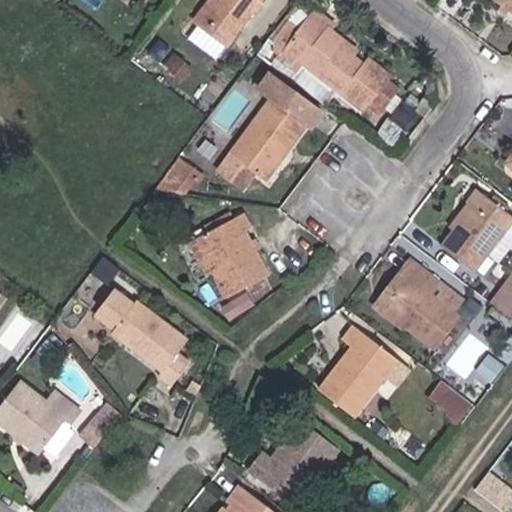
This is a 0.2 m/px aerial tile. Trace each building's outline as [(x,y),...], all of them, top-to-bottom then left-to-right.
[(229,0),(214,20),(242,41),(273,0),(229,0)] [(371,65),(364,59),(351,49),(354,44),(341,34),(344,28),(324,14),(295,50),(373,107),(396,76),(377,59),(371,65)] [(266,171),(276,179),(296,153),(318,123),(324,126),(332,115),(282,77),(273,90),(285,98),(244,153),(266,171)] [(231,168),(254,186),(266,171),(244,153),(231,168)] [(296,153),(276,179),(283,184),(302,158),(296,153)] [(192,158),(166,192),(181,193),(202,166),(192,158)] [(511,209),(489,192),(480,203),(485,208),(466,233),(456,247),(486,272),(511,238),(511,209)] [(485,208),(480,203),(461,228),(466,233),(485,208)] [(259,217),(211,241),(227,272),(242,299),(281,277),(259,236),(267,230),(259,217)] [(227,272),(211,241),(205,246),(220,275),(227,272)] [(424,262),(414,276),(419,281),(396,312),(446,350),(469,317),(465,314),(475,301),(424,262)] [(419,281),(414,276),(390,307),(396,312),(419,281)] [(511,291),(501,307),(511,315),(511,291)] [(123,298),(110,315),(130,330),(125,338),(123,339),(174,374),(172,377),(188,389),(204,366),(190,356),(197,344),(147,308),(143,312),(123,298)] [(130,330),(110,315),(105,322),(125,338),(130,330)] [(358,341),(366,348),(371,351),(355,371),(350,369),(334,391),(369,416),(401,374),(410,362),(367,330),(358,341)] [(371,351),(366,348),(350,369),(355,371),(371,351)] [(422,371),(410,362),(401,374),(413,383),(422,371)] [(60,409),(32,387),(6,421),(51,456),(77,421),(84,412),(68,399),(60,409)] [(485,407),(463,390),(450,406),(461,414),(458,417),(470,426),(485,407)] [(107,424),(121,435),(135,418),(122,407),(107,424)] [(84,412),(77,421),(82,425),(89,415),(84,412)] [(263,474),(307,508),(349,453),(313,425),(284,464),(275,457),(263,474)] [(278,511),(249,490),(239,501),(246,507),(241,511),(278,511)]
